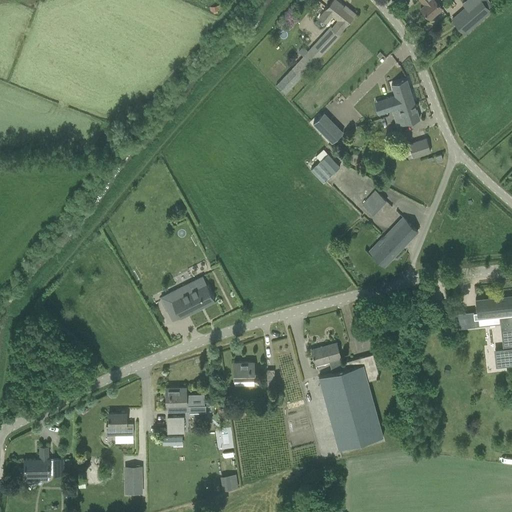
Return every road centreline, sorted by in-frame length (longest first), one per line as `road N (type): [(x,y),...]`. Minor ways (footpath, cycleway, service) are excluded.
road 1 (unclassified): [(0,429),(206,339),(406,283)]
road 2 (unclassified): [(457,155),(411,40),(375,0)]
road 3 (unclassified): [(406,283),(457,155)]
